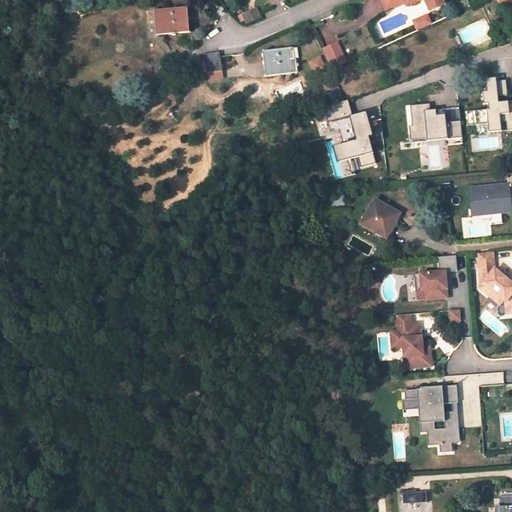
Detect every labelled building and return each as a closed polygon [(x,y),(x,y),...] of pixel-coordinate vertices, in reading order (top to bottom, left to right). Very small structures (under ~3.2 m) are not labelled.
[(408,7),(421,0),(424,0),(430,10),(444,4),(442,0),(381,0),(386,11),(405,2),(408,7)] [(157,35),(189,33),(187,8),(155,10),(157,35)] [(415,31),(432,24),(428,14),(411,20),(415,31)] [(12,34),(6,23),(0,26),(0,27),(5,38),(12,34)] [(345,62),(336,44),(323,50),(331,68),(345,62)] [(297,48),(262,53),(266,77),(296,73),(295,59),(298,58),(297,48)] [(20,53),(13,57),(21,69),(28,65),(20,53)] [(204,56),(207,73),(221,71),(219,53),(204,56)] [(506,82),(506,80),(486,82),(487,92),(482,92),(484,105),(488,104),(489,109),(475,111),(477,125),(488,124),(489,133),(501,132),(501,123),(506,122),(507,131),(511,130),(511,105),(509,106),(504,106),(504,96),(506,96),(505,82),(506,82)] [(462,138),(461,121),(446,122),(445,115),(437,116),(436,110),(431,111),(430,104),(410,106),(412,126),(409,127),(411,141),(427,139),(428,141),(462,138)] [(372,138),(364,111),(347,117),(355,142),(336,148),(340,162),(359,157),(362,168),(376,164),(368,139),(372,138)] [(478,215),(510,212),(509,197),(511,196),(511,174),(506,175),(507,185),(468,189),(470,209),(471,216),(478,215)] [(334,205),(343,205),(343,195),(334,196),(334,205)] [(361,224),(385,238),(399,214),(374,200),(361,224)] [(506,314),(511,312),(511,294),(511,293),(511,284),(509,282),(501,276),(494,269),(492,252),(477,254),(480,286),(479,288),(490,297),(493,293),(502,300),(505,302),(506,314)] [(437,258),(439,272),(414,275),(416,293),(425,292),(426,301),(448,298),(446,276),(444,277),(444,273),(445,272),(457,271),(456,256),(437,258)] [(493,293),(490,297),(499,305),(502,300),(493,293)] [(459,310),(448,311),(448,323),(460,322),(459,310)] [(397,326),(411,325),(410,315),(396,316),(397,326)] [(404,370),(431,367),(430,353),(423,354),(422,348),(421,337),(419,337),(418,324),(411,325),(397,326),(397,332),(399,348),(402,348),(404,370)] [(391,349),(399,348),(397,332),(390,333),(391,349)] [(430,445),(439,444),(440,454),(452,453),(451,443),(458,443),(457,428),(453,429),(452,423),(454,423),(453,413),(452,413),(446,413),(447,414),(444,414),(443,405),(452,404),(455,404),(458,404),(456,386),(420,389),(420,390),(404,391),(405,400),(405,401),(420,400),(421,410),(423,432),(429,431),(430,445)] [(402,411),(421,410),(420,400),(405,401),(405,400),(402,400),(402,411)] [(417,492),(409,493),(410,504),(427,503),(426,492),(417,492)] [(511,511),(511,495),(499,496),(499,499),(500,507),(498,507),(497,511),(511,511)]
